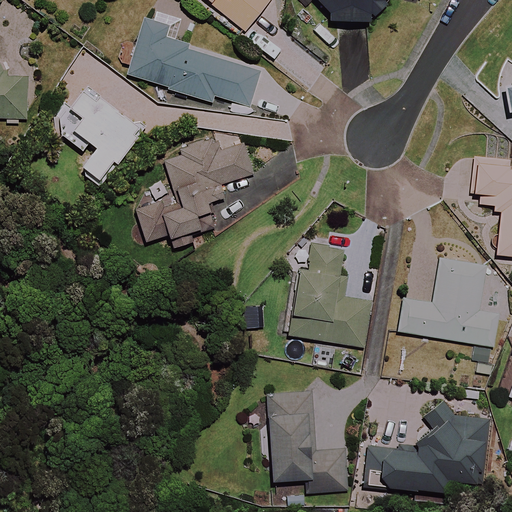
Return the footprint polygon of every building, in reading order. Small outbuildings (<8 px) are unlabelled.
[(198,0),(242,34),(267,0),(198,0)] [(369,19),(386,0),(315,0),(329,12),(328,22),(369,25),(369,19)] [(168,27),(144,19),(124,74),(209,104),(212,97),(247,109),(259,74),(163,40),(168,27)] [(0,119),(4,120),(4,125),(17,125),(17,120),(26,120),(26,74),(1,74),(0,71),(0,119)] [(511,84),(500,87),(508,128),(511,126),(511,84)] [(141,130),(84,90),(54,133),(80,152),(87,142),(95,148),(78,173),(100,189),(141,130)] [(185,153),(166,158),(157,160),(165,191),(135,198),(146,243),(165,239),(168,252),(194,246),(191,232),(197,231),(197,234),(218,229),(211,201),(223,198),(220,183),(255,175),(247,142),(219,149),(215,133),(182,140),(185,153)] [(477,158),(470,204),(491,207),(490,213),(501,215),(495,255),(511,257),(511,171),(509,171),(510,163),(477,158)] [(341,250),(305,244),(294,310),(283,308),(279,334),(362,348),(369,303),(341,298),(344,279),(336,278),(341,250)] [(484,267),(437,259),(430,304),(399,299),(394,331),(491,347),(497,315),(477,311),(484,267)] [(314,451),(311,393),(264,396),(268,485),(304,483),(304,493),(345,491),(343,450),(314,451)] [(429,411),(426,431),(410,448),(410,450),(368,445),(363,483),(445,494),(446,481),(469,484),(479,486),(487,418),(429,411)]
